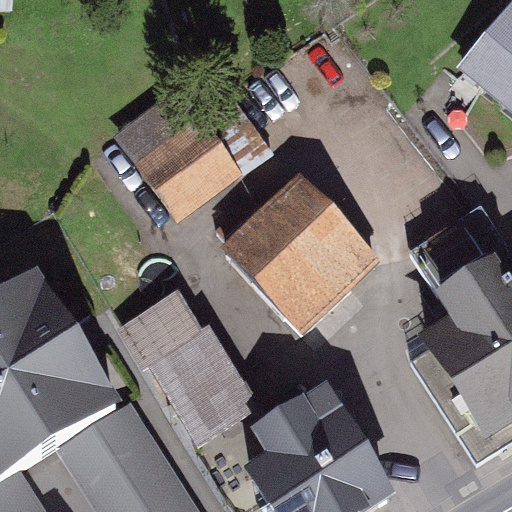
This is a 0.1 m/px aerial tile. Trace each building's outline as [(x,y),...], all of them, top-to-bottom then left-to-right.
[(511,13),(457,78),(511,126),(511,13)] [(181,107),(126,145),(180,222),(235,183),(181,107)] [(301,184),(227,255),(309,341),(383,270),(301,184)] [(429,362),(419,369),(482,467),(511,447),(511,254),(484,212),(410,260),(442,309),(435,313),(450,336),(423,353),(429,362)] [(39,279),(0,303),(0,498),(26,482),(59,461),(127,419),(124,414),(39,279)] [(145,385),(158,378),(194,451),(249,425),(190,304),(122,337),(145,385)] [(269,468),(245,484),(262,511),(395,511),(402,508),(329,393),(252,442),(269,468)] [(127,419),(59,461),(91,511),(195,511),(131,409),(124,414),(127,419)] [(0,498),(0,511),(45,511),(26,482),(0,498)]
